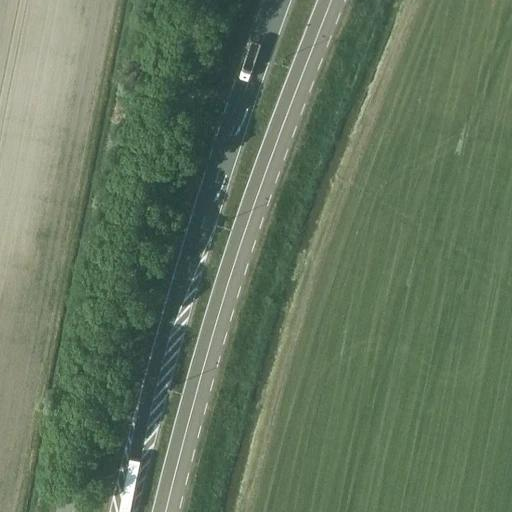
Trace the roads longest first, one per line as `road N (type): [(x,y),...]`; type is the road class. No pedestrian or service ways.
road 1 (primary): [(162,511),(187,403),(248,213),(329,0)]
road 2 (primary): [(276,0),(161,336),(125,511)]
road 3 (unclassified): [(67,511),(199,0)]
